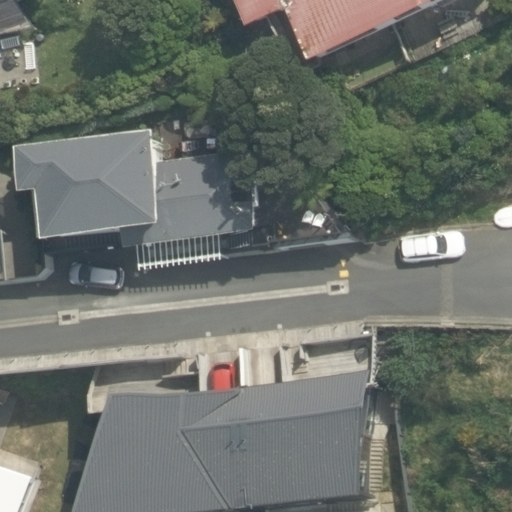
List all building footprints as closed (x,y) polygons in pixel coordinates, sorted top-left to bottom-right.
[(0,0),(0,9),(22,0),(0,0)] [(297,15),(322,69),(473,0),(241,0),(257,34),(297,15)] [(119,38),(126,70),(163,62),(156,30),(119,38)] [(133,238),(135,254),(267,238),(257,154),(170,165),(167,136),(29,153),(34,198),(42,197),(48,245),(59,243),(59,247),(133,238)] [(0,213),(0,293),(11,292),(0,213)] [(251,387),(264,511),(287,511),(383,501),(393,374),(251,387)] [(264,511),(251,387),(143,399),(103,511),(264,511)] [(0,511),(36,511),(46,484),(3,470),(5,463),(0,461),(0,511)]
